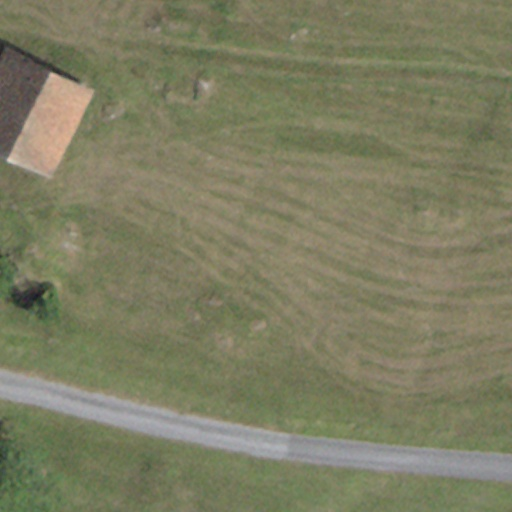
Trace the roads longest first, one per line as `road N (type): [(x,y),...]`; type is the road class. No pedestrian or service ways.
road 1 (unclassified): [(511,467),(262,446),(0,382)]
road 2 (track): [(511,83),(306,69),(88,31)]
